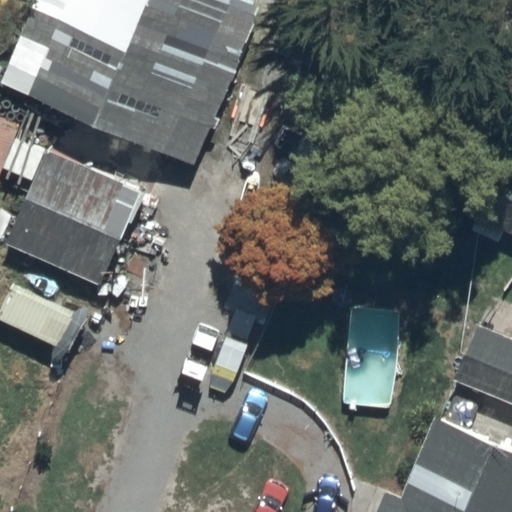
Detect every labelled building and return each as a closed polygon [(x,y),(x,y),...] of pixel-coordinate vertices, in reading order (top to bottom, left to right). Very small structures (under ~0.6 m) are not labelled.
[(140,184),(14,131),(1,160),(32,173),(4,239),(100,279),(140,184)] [(511,222),(511,149),(500,145),(473,206),(511,222)] [(253,216),(214,305),(269,329),(308,239),(253,216)] [(511,332),(475,316),(451,370),(511,396),(511,332)] [(511,511),(511,439),(435,408),(404,485),(385,477),(370,511),(511,511)]
